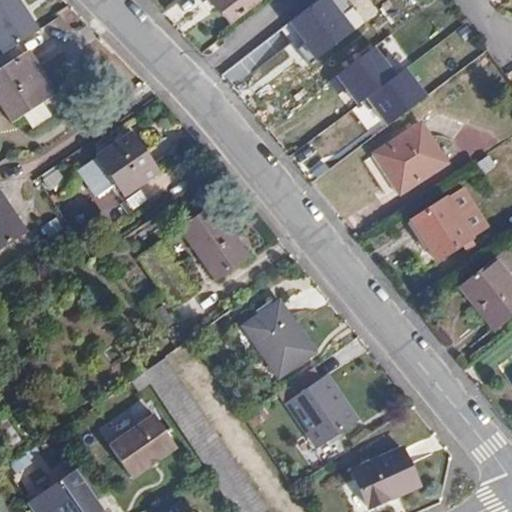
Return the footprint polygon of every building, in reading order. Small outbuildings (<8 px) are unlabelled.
[(12,0),(0,0),(0,53),(33,33),(12,0)] [(204,0),(207,3),(211,0),(212,0),(229,22),(257,1),(256,0),(204,0)] [(329,52),(351,34),(328,6),(302,29),(314,45),(319,41),(329,52)] [(362,47),(353,37),(335,52),(343,62),(362,47)] [(379,131),(419,101),(374,41),(326,77),(350,108),(358,102),(379,131)] [(24,55),(18,47),(0,59),(0,102),(11,119),(40,100),(44,97),(28,73),(38,66),(28,53),(24,55)] [(54,91),(38,66),(28,73),(44,97),(54,91)] [(40,100),(21,113),(30,126),(49,114),(40,100)] [(445,163),(420,124),(374,155),(397,194),(445,163)] [(158,173),(131,135),(97,158),(125,195),(158,173)] [(0,251),(26,232),(0,197),(0,251)] [(470,236),(446,199),(411,222),(436,259),(470,236)] [(248,257),(213,208),(183,230),(218,278),(248,257)] [(196,292),(160,244),(138,259),(175,307),(196,292)] [(511,313),(511,287),(493,261),(459,284),(490,329),(511,313)] [(166,335),(112,263),(88,280),(141,353),(166,335)] [(135,357),(82,285),(57,302),(110,376),(135,357)] [(313,353),(277,306),(245,330),(279,377),(313,353)] [(102,380),(50,307),(29,323),(81,395),(102,380)] [(144,376),(206,468),(236,511),(270,511),(167,360),(144,376)] [(316,379),(311,371),(279,394),(317,445),(355,419),(323,375),(316,379)] [(154,417),(110,450),(134,482),(177,449),(154,417)] [(368,511),(416,490),(399,454),(351,476),(368,511)] [(29,508),(31,511),(102,511),(78,475),(29,508)]
